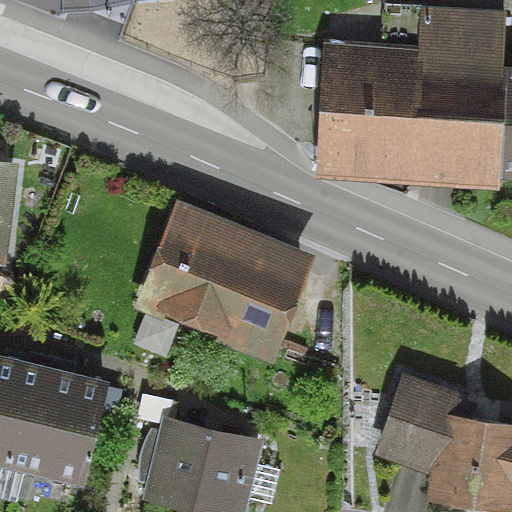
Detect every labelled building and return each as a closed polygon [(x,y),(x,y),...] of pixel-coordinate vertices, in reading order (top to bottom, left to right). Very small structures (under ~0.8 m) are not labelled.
[(420,9),(420,5),(382,2),(379,44),(387,44),(386,65),(325,61),(326,45),(323,45),(315,170),(321,171),(322,158),(492,168),(497,73),(499,15),(420,9)] [(511,169),(511,73),(497,73),(492,168),(511,169)] [(142,296),(266,345),(295,270),(256,254),(260,244),(258,243),(255,253),(228,242),(233,230),(211,222),(207,234),(173,221),(178,210),(176,209),(142,296)] [(0,360),(0,458),(22,464),(47,357),(34,354),(31,368),(0,360)] [(60,360),(47,357),(22,464),(75,477),(98,385),(57,375),(60,360)] [(399,381),(377,448),(432,467),(428,494),(509,505),(511,483),(511,425),(465,419),(469,405),(399,381)] [(146,494),(219,511),(232,511),(249,443),(164,422),(161,433),(146,430),(134,479),(149,482),(146,494)] [(9,473),(4,496),(23,500),(28,477),(9,473)]
